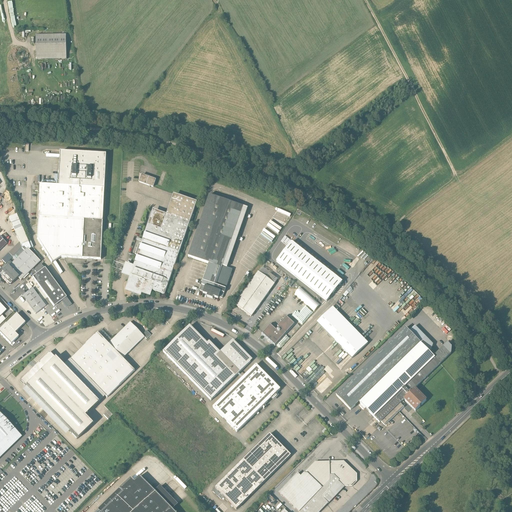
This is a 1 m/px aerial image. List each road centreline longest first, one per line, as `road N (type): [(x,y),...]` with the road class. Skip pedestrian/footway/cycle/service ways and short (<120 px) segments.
road 1 (unclassified): [(42,336),(124,307),(169,306),(215,320),(274,360),(392,481)]
road 2 (track): [(456,176),(365,0)]
road 3 (secondary): [(392,481),(511,370)]
